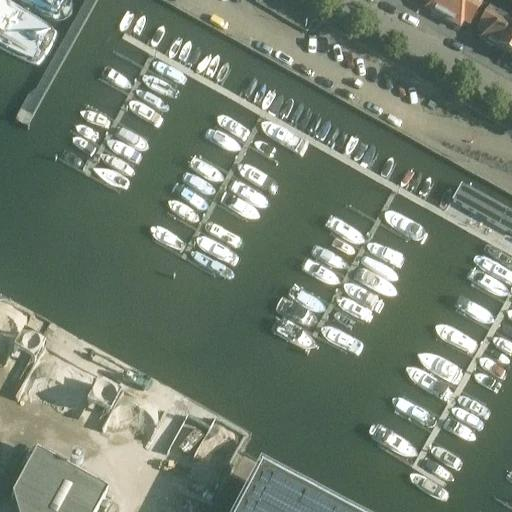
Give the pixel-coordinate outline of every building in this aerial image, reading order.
[(453,0),(418,0),(428,5),(425,11),(442,21),(453,0)] [(467,0),(453,0),(442,21),(459,30),(462,24),(469,28),(481,7),(467,0)] [(496,51),(511,23),(488,10),(475,32),(482,36),(479,42),(496,51)] [(511,22),(511,23),(496,51),(511,60),(511,22)] [(511,206),(456,175),(445,197),(511,234),(511,206)] [(98,511),(106,499),(34,459),(10,502),(13,511),(98,511)] [(325,511),(258,476),(238,511),(325,511)]
